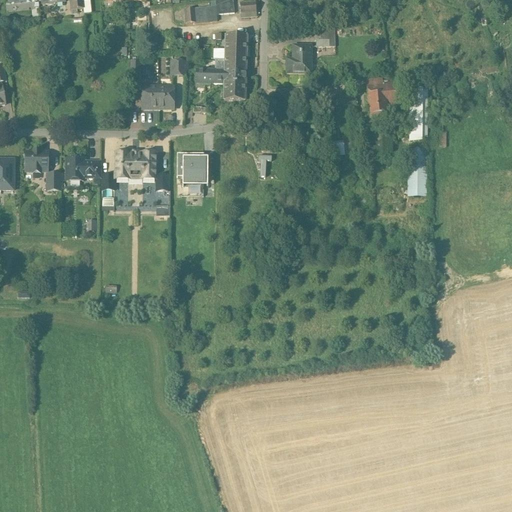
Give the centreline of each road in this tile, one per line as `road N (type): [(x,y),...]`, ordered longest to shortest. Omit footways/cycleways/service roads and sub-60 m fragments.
road 1 (residential): [(0,135),(141,135),(250,117),(261,91),(264,0)]
road 2 (unknown): [(261,91),(421,84)]
